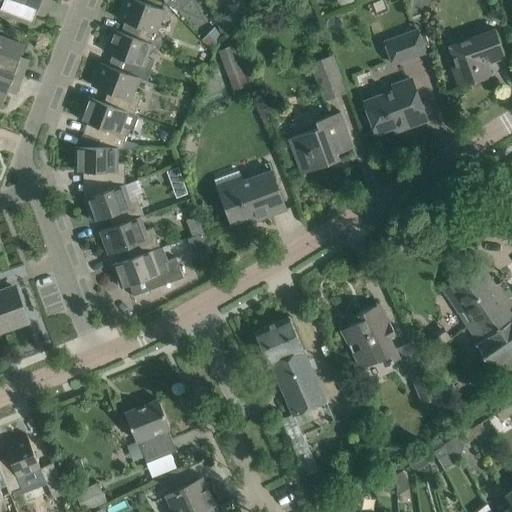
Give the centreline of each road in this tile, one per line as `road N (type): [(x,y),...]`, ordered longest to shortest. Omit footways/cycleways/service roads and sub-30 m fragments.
road 1 (residential): [(97,361),(26,168),(27,142),(81,0)]
road 2 (residential): [(194,314),(511,120)]
road 3 (residential): [(266,511),(233,445),(235,400),(194,314)]
